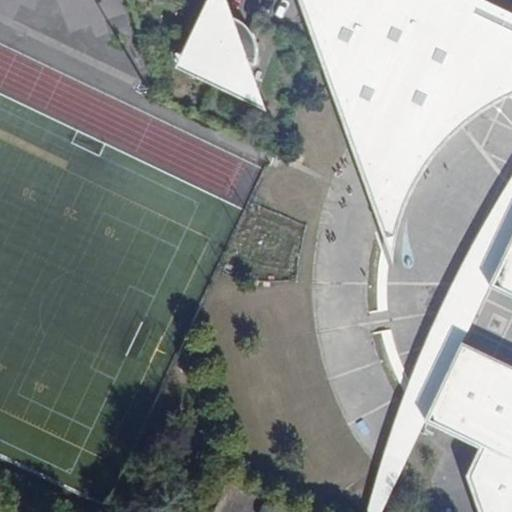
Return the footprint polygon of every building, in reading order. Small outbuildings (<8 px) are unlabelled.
[(255,76),(251,75),(255,67),(260,69),(260,66),(262,62),(262,58),(263,53),(262,48),(261,44),(260,40),(258,36),(255,34),(253,30),(250,27),(247,25),(227,15),(233,4),(222,0),(217,0),(205,26),(208,27),(200,44),(197,43),(196,65),(200,75),(264,105),(255,76)] [(339,9),(338,2),(333,0),(305,0),(312,18),(339,9)] [(333,0),(338,2),(339,9),(312,18),(352,134),(425,109),(471,13),(444,0),(333,0)] [(444,0),(471,13),(477,0),(476,0),(444,0)] [(511,17),(477,0),(471,13),(452,53),(462,58),(463,54),(465,49),(468,43),(471,38),(474,35),(479,32),(483,29),(488,28),(492,27),(498,27),(503,27),(509,30),(511,30),(511,17)] [(447,62),(425,109),(352,134),(363,164),(437,139),(444,133),(452,126),(460,119),(467,115),(475,109),(483,104),(491,100),(498,96),(491,94),(487,93),(483,92),(479,89),(475,87),(471,83),(468,79),(466,75),(465,71),(447,62)] [(398,197),(401,189),(407,181),(411,173),(416,165),(420,159),(425,153),(431,146),(437,139),(363,164),(386,229),(388,223),(391,214),(394,205),(398,197)] [(382,511),(511,237),(511,192),(507,200),(499,214),(493,226),(486,237),(477,252),(470,266),(463,279),(454,296),(448,310),(443,322),(437,333),(432,347),(427,358),(421,371),(416,386),(409,403),(402,419),(396,437),(391,451),(387,466),(382,481),(377,497),(371,511),(382,511)] [(511,511),(511,252),(494,289),(511,297),(511,372),(466,351),(431,424),(488,452),(472,485),(482,511),(511,511)]
